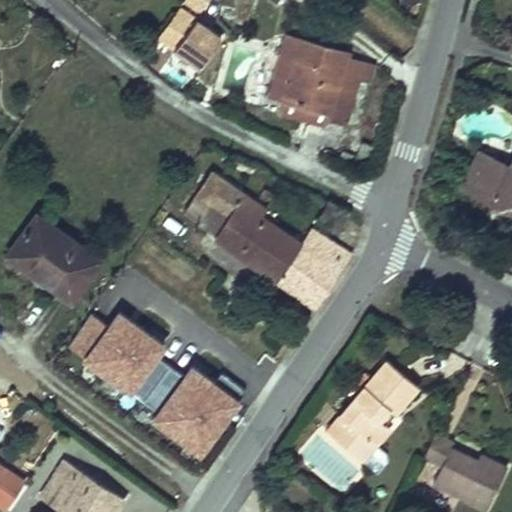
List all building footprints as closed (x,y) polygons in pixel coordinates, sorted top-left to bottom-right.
[(192,0),(204,9),(210,0),(192,0)] [(182,7),(161,36),(203,66),(224,37),(182,7)] [(354,59),(285,36),(267,94),(282,99),(277,116),(325,132),(328,122),(351,129),(367,82),(375,85),(379,72),(352,63),(354,59)] [(506,170),(473,155),(455,194),(491,210),(495,212),(492,219),(511,221),(511,162),(510,162),(506,170)] [(215,170),(182,218),(199,231),(216,205),(233,217),(215,243),(314,313),(331,282),(346,254),(310,229),(300,243),(277,228),(285,216),(215,170)] [(352,215),(329,200),(317,220),(339,234),(352,215)] [(100,254),(34,208),(5,249),(68,296),(100,254)] [(243,390),(221,374),(214,384),(192,368),(184,379),(156,358),(164,348),(119,314),(85,360),(180,430),(176,436),(201,454),(225,421),(222,419),(243,390)] [(416,384),(385,357),(323,430),(362,463),(390,430),(382,424),(416,384)] [(432,483),(486,511),(509,467),(481,453),(476,462),(461,455),(451,450),(454,444),(433,433),(421,458),(440,468),(432,483)] [(379,474),(390,457),(377,448),(366,465),(379,474)] [(111,511),(122,498),(66,458),(42,492),(71,511),(111,511)] [(24,478),(0,460),(0,459),(0,505),(2,507),(24,478)]
